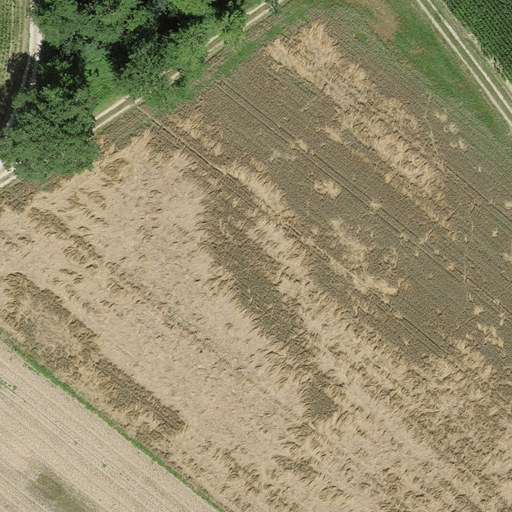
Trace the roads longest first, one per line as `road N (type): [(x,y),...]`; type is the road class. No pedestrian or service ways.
road 1 (track): [(0,178),(269,0),(423,0),(511,119)]
road 2 (track): [(0,160),(33,75),(38,0)]
